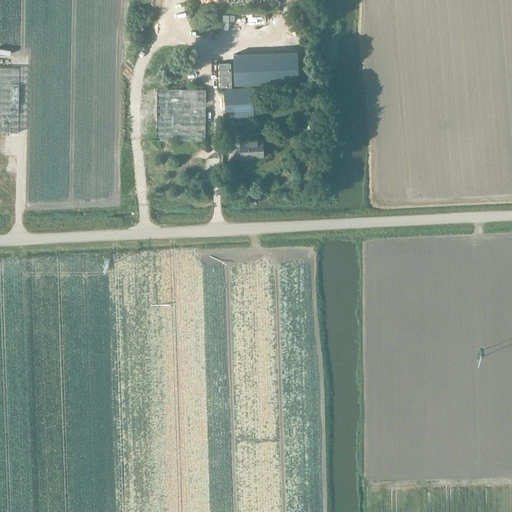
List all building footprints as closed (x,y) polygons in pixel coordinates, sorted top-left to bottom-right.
[(0,132),(18,133),(19,68),(0,68),(0,132)] [(224,79),(224,89),(225,117),(253,115),(252,77),(224,79)] [(124,141),(205,141),(206,90),(125,89),(124,141)] [(226,121),(222,121),(222,133),(230,133),(230,127),(226,127),(226,121)] [(262,139),(240,140),(241,159),(250,158),(249,156),(263,156),(262,139)]
